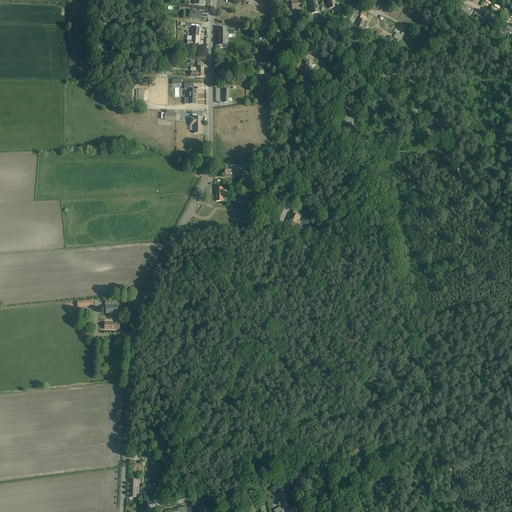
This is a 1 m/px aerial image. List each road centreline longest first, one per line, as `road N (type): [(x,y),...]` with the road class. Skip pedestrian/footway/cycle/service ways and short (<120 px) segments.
road 1 (unclassified): [(214,0),(210,162),(138,306),(122,511)]
road 2 (unclassified): [(349,26),(326,123),(150,505)]
road 3 (track): [(349,26),(429,445)]
road 4 (unclassified): [(150,505),(429,445)]
road 5 (track): [(349,26),(210,25),(141,15)]
road 6 (track): [(448,155),(349,26)]
